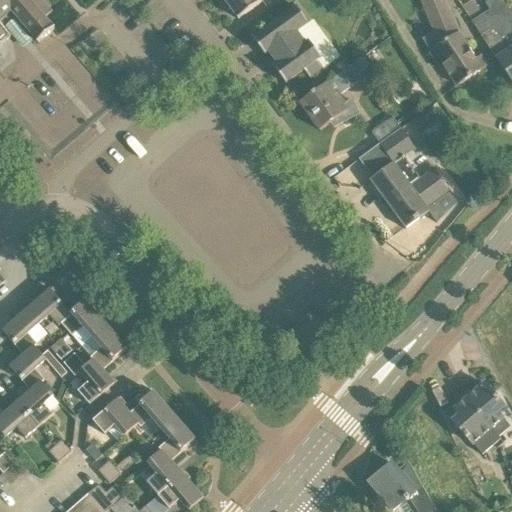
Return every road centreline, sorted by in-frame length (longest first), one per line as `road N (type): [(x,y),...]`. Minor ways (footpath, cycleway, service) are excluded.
road 1 (residential): [(295,477),(162,326),(113,239),(61,204)]
road 2 (tertiary): [(295,477),(511,222)]
road 3 (residential): [(119,127),(216,51),(176,0)]
road 4 (residential): [(0,91),(51,56),(119,127)]
